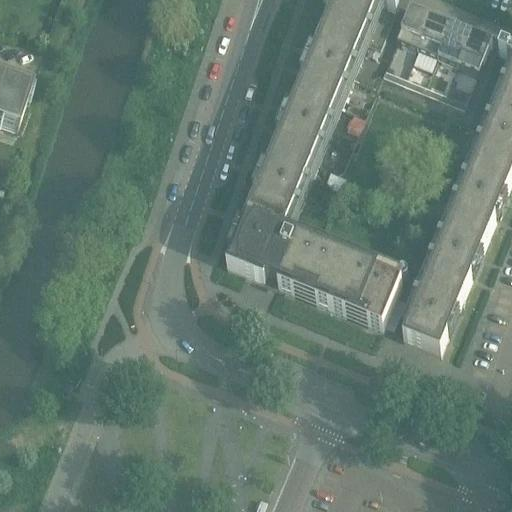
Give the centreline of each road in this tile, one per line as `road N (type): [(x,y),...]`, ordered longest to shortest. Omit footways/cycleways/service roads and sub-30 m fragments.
road 1 (tertiary): [(176,330),(174,268),(261,0)]
road 2 (unclassified): [(47,511),(107,369),(176,330)]
road 3 (tertiary): [(491,473),(330,406)]
road 4 (tertiary): [(330,406),(228,366),(176,330)]
